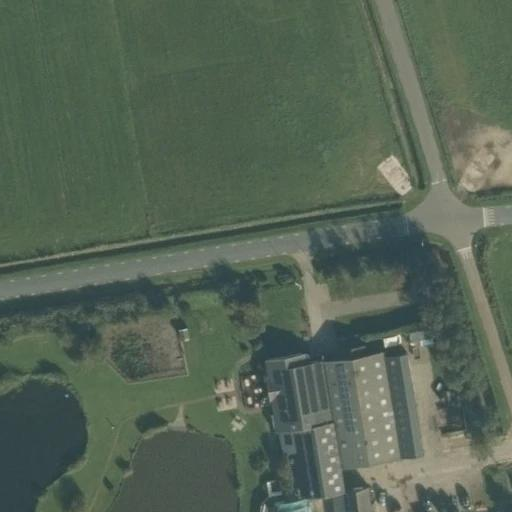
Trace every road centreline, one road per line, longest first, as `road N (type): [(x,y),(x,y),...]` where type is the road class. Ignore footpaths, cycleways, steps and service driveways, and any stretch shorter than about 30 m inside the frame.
road 1 (unclassified): [(451,218),(0,290)]
road 2 (unclassified): [(451,218),(382,0)]
road 3 (unclassified): [(511,416),(451,218)]
